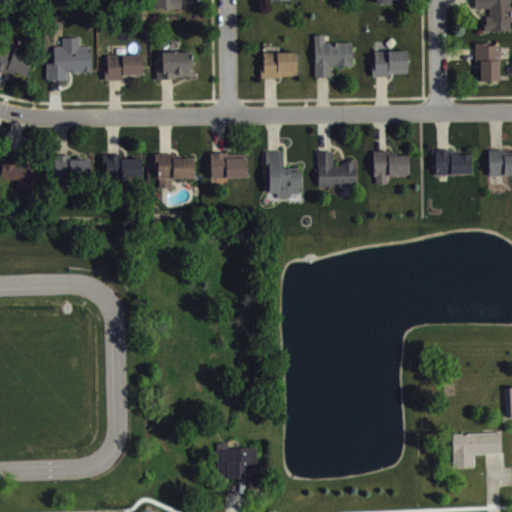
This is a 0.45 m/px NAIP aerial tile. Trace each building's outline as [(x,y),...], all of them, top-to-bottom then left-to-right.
[(158,0),(159,11),(182,11),(182,0),(158,0)] [(474,0),(474,6),(489,6),(489,14),(486,14),(486,18),(484,18),(484,28),(509,28),(509,20),(511,20),(511,4),(509,4),(509,0),(474,0)] [(314,33),(314,75),(332,75),(332,64),(353,64),(353,40),(325,39),(325,33),(314,33)] [(48,56),(48,61),(45,61),(45,78),(66,78),(66,70),(91,70),(91,44),(78,44),(78,35),(61,35),(61,44),(51,43),(51,56),(48,56)] [(0,39),(0,69),(25,78),(31,59),(11,52),(14,44),(0,39)] [(489,41),(489,43),(493,43),(493,42),(496,42),(496,44),(499,44),(499,58),(497,58),(498,78),(480,79),(480,68),(476,68),(476,59),(475,60),(475,41),(489,41)] [(159,50),(160,61),(156,61),(156,77),(175,76),(175,73),(193,73),(192,49),(159,50)] [(372,49),(372,59),(370,59),(370,75),(388,75),(388,72),(406,72),(406,49),(372,49)] [(263,50),(263,66),(261,66),(261,76),(277,76),(277,73),(297,74),(297,51),(263,50)] [(106,54),(106,64),(103,64),(104,78),(124,77),(124,72),(145,72),(145,53),(106,54)] [(472,152),(473,171),(436,172),(435,160),(432,160),(432,148),(452,148),(452,153),(472,152)] [(486,149),(487,174),(511,173),(511,151),(503,152),(503,148),(486,149)] [(301,172),(301,191),(290,191),(290,195),(275,195),(275,191),(266,191),(266,170),(264,169),(264,149),(282,149),(282,167),(287,167),(287,165),(298,165),(298,172),(301,172)] [(409,153),(410,173),(386,173),(387,182),(375,182),(375,175),(372,175),(372,150),(387,149),(387,154),(409,153)] [(357,159),(357,184),(318,184),(317,150),(333,150),(333,164),(341,164),(341,161),(346,161),(346,159),(357,159)] [(38,169),(33,196),(18,194),(19,189),(2,186),(6,163),(2,163),(4,151),(20,154),(18,165),(38,169)] [(142,157),(120,157),(120,152),(101,152),(101,166),(103,166),(103,176),(142,177),(142,157)] [(194,158),(194,176),(171,176),(171,186),(158,186),(158,178),(156,178),(156,160),(153,160),(153,152),(172,152),(172,158),(194,158)] [(246,153),(247,176),(209,177),(208,152),(226,152),(226,154),(246,153)] [(91,158),(70,158),(70,154),(53,154),(53,179),(91,179),(91,158)] [(452,432),(453,464),(475,463),(475,452),(491,452),(502,452),(501,431),(452,432)] [(216,441),(217,475),(237,475),(238,479),(256,479),(255,445),(227,446),(227,441),(216,441)]
